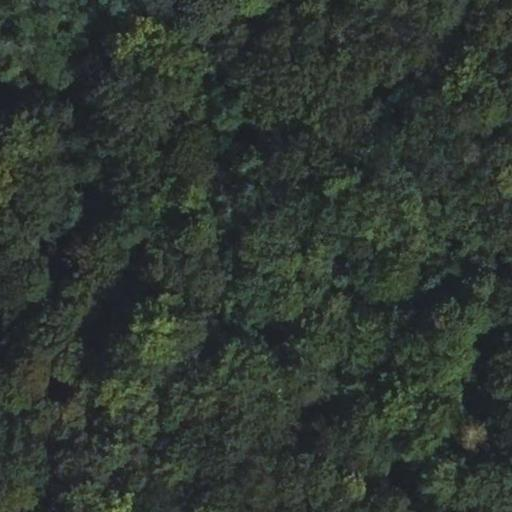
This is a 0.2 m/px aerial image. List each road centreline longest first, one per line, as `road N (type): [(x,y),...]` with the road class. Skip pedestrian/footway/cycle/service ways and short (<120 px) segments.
road 1 (track): [(176,195),(378,310),(511,351)]
road 2 (track): [(176,195),(39,511)]
road 3 (track): [(298,0),(176,195)]
road 4 (track): [(107,184),(0,359)]
